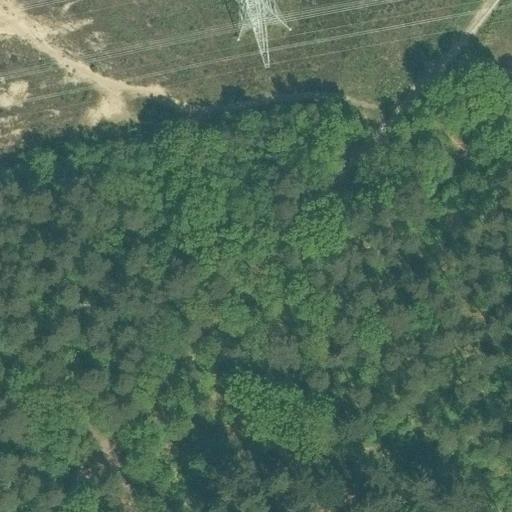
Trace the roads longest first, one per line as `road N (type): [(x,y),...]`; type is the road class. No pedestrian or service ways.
road 1 (track): [(493,0),(59,511)]
road 2 (track): [(137,511),(95,433),(0,349)]
